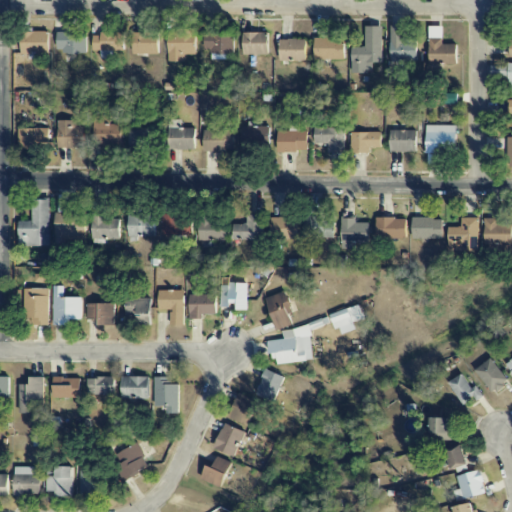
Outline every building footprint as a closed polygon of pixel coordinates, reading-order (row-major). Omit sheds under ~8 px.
[(390,61),(417,62),(417,38),(406,38),(406,26),(391,26),(390,61)] [(382,63),(383,27),(366,27),(365,47),(352,47),(351,73),(373,73),(373,63),(382,63)] [(456,44),(443,44),(443,27),(429,27),(429,67),(457,66),(456,44)] [(197,30),(169,30),(168,62),(185,62),(185,55),(197,55),(197,30)] [(49,32),(22,32),(21,58),(39,58),(39,54),(49,54),(49,32)] [(86,54),(87,33),(59,32),(58,53),(86,54)] [(134,55),(159,54),(158,33),(133,34),(134,55)] [(234,54),(234,38),(223,38),(223,33),(205,33),(205,54),(234,54)] [(269,55),(269,33),(243,33),(243,55),(269,55)] [(124,34),(94,34),(94,51),(101,51),(100,60),(113,60),(113,51),(124,51),(124,34)] [(345,59),(345,38),(315,39),(315,60),(345,59)] [(307,40),(281,40),(280,61),(306,62),(307,40)] [(122,124),(109,125),(109,116),(94,117),(94,145),(122,144),(122,124)] [(196,129),(181,129),(182,120),(169,120),(168,150),(195,151),(196,129)] [(85,127),(77,127),(77,121),(59,121),(59,149),(85,149),(85,127)] [(308,132),(301,132),(301,126),(290,126),(290,132),(278,132),(278,153),(308,152),(308,132)] [(427,164),(440,164),(439,152),(457,152),(456,126),(426,126),(427,164)] [(270,127),(243,127),(242,150),(269,150),(270,127)] [(345,129),(314,128),(314,144),(327,144),(327,151),(345,152),(345,129)] [(49,129),(19,129),(20,148),(49,148),(49,129)] [(160,130),(131,130),(130,147),(160,148),(160,130)] [(204,152),(234,153),(235,131),(205,130),(204,152)] [(390,152),(416,153),(417,131),(390,130),(390,152)] [(370,154),(370,148),(381,148),(382,133),(351,133),(351,153),(370,154)] [(49,200),(32,200),(32,221),(19,222),(20,247),(50,246),(49,200)] [(55,251),(65,251),(65,239),(85,240),(86,217),(75,217),(75,213),(56,213),(55,251)] [(155,238),(155,215),(129,215),(129,238),(155,238)] [(163,235),(188,235),(188,215),(163,215),(163,235)] [(264,241),(265,216),(248,215),(248,225),(234,225),(234,241),(264,241)] [(120,241),(120,217),(92,216),(92,240),(120,241)] [(305,238),(334,237),(334,217),(305,218),(305,238)] [(228,219),(201,218),(201,241),(227,242),(228,219)] [(298,239),(299,218),(273,218),(272,238),(298,239)] [(370,223),(356,223),(356,218),(343,218),(342,249),(355,250),(355,243),(369,244),(370,223)] [(412,241),(442,241),(443,219),(413,218),(412,241)] [(479,219),(462,218),(461,228),(448,228),(448,251),(478,252),(479,219)] [(376,239),(407,240),(407,219),(377,219),(376,239)] [(511,244),(511,220),(485,219),(484,244),(511,244)] [(247,310),(248,285),(223,284),(222,308),(230,309),(231,300),(237,300),(237,310),(247,310)] [(53,326),(69,326),(69,320),(82,320),(82,298),(64,298),(64,287),(54,286),(53,326)] [(49,326),(50,289),(26,289),(25,325),(49,326)] [(171,325),(185,326),(185,291),(159,291),(159,311),(171,311),(171,325)] [(266,299),(277,331),(293,325),(289,315),(293,314),(285,292),(266,299)] [(217,295),(190,295),(189,320),(203,320),(203,315),(217,315),(217,295)] [(126,299),(126,316),(136,316),(136,323),(151,323),(151,299),(126,299)] [(115,304),(88,304),(87,320),(99,320),(99,326),(114,326),(115,304)] [(350,323),(363,320),(360,307),(330,313),(334,332),(352,329),(350,323)] [(314,361),(310,327),(283,330),(284,340),(268,342),(270,358),(277,357),(278,365),(314,361)] [(475,371),(493,395),(509,382),(491,358),(475,371)] [(285,378),(266,370),(256,395),(274,403),(285,378)] [(483,396),(477,386),(471,389),(462,375),(449,383),(464,407),(483,396)] [(9,378),(0,377),(0,398),(9,399),(9,378)] [(122,399),(149,400),(149,377),(122,377),(122,399)] [(44,378),(31,378),(31,385),(20,385),(20,413),(30,413),(30,406),(44,406),(44,378)] [(81,379),(54,378),(53,398),(80,398),(81,379)] [(88,395),(115,395),(115,378),(88,378),(88,395)] [(155,407),(167,407),(167,414),(179,414),(179,385),(168,385),(168,378),(155,378),(155,407)] [(259,402),(238,394),(229,419),(250,426),(259,402)] [(451,419),(431,418),(430,440),(451,441),(451,419)] [(214,449),(234,457),(245,432),(225,424),(214,449)] [(150,467),(138,444),(120,453),(124,462),(117,466),(125,481),(150,467)] [(446,449),(453,470),(469,464),(462,444),(446,449)] [(213,468),(207,466),(201,480),(222,488),(232,463),(217,457),(213,468)] [(41,468),(15,467),(15,495),(41,495),(41,468)] [(73,467),(56,467),(56,477),(48,477),(47,492),(57,492),(57,496),(73,497),(73,467)] [(81,495),(102,494),(101,471),(80,472),(81,495)] [(486,493),(481,471),(458,477),(463,498),(486,493)] [(9,475),(0,474),(0,496),(9,496),(9,475)] [(454,511),(476,511),(475,503),(454,507),(454,511)]
